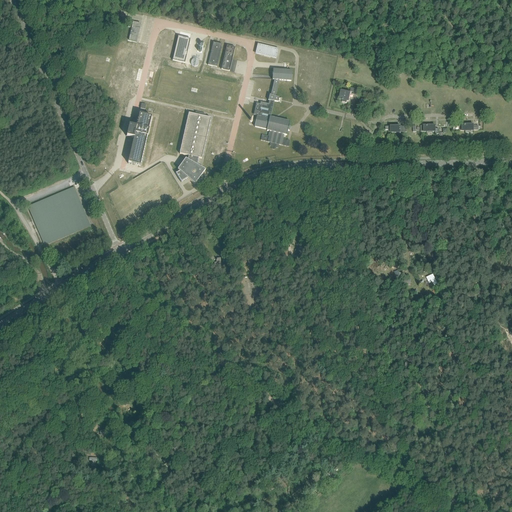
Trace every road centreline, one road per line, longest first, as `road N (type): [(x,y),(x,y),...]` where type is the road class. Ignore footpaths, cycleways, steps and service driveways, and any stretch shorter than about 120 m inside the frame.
road 1 (track): [(483,511),(449,502),(417,474),(289,405),(139,290),(121,257)]
road 2 (tertiary): [(119,250),(270,170),(511,160)]
road 3 (tertiary): [(119,250),(13,0)]
